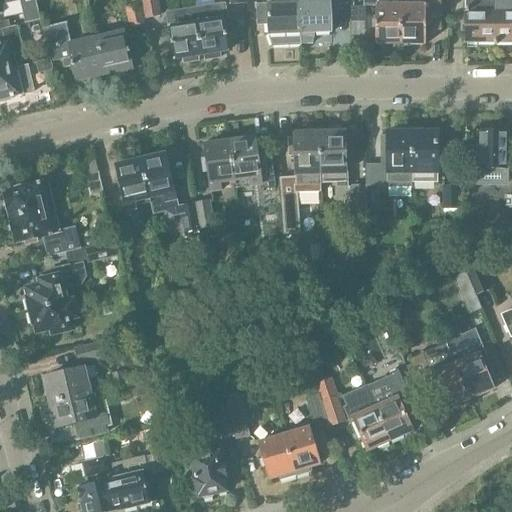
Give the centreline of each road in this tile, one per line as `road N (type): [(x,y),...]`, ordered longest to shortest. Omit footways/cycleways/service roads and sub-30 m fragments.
road 1 (residential): [(0,144),(255,91),(511,89)]
road 2 (residential): [(45,511),(0,349)]
road 3 (residential): [(372,511),(511,442)]
